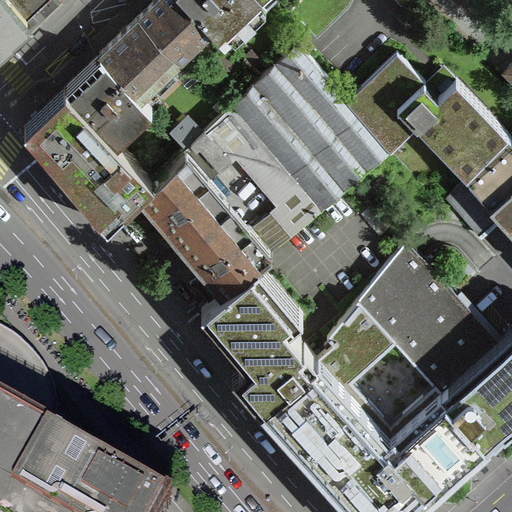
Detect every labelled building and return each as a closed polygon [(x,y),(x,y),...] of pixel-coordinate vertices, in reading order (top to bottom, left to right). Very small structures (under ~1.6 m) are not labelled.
[(0,0),(0,42),(9,35),(8,34),(44,0),(0,0)] [(213,23),(191,0),(153,0),(150,3),(139,14),(178,55),(179,56),(213,23)] [(191,0),(213,23),(225,35),(261,0),(191,0)] [(178,55),(139,14),(111,40),(100,51),(139,93),(178,55)] [(252,224),(272,247),(389,148),(347,97),(297,39),(202,131),(188,144),(153,177),(140,190),(148,200),(196,257),(198,256),(199,257),(240,223),(224,203),(226,200),(226,199),(226,197),(226,194),(225,192),(208,172),(234,149),(279,201),(252,224)] [(389,148),(390,149),(418,122),(468,173),(488,152),(509,130),(456,76),(443,88),(438,93),(425,79),(426,79),(397,49),(347,97),(389,148)] [(65,85),(117,139),(152,106),(139,93),(100,51),(77,73),(65,85)] [(65,85),(24,124),(47,150),(107,221),(140,190),(153,177),(117,139),(65,85)] [(172,127),(188,144),(202,131),(186,114),(172,127)] [(511,133),(509,130),(488,152),(511,178),(511,133)] [(468,173),(446,195),(479,232),(502,212),(511,222),(511,178),(488,152),(468,173)] [(211,298),(259,258),(272,247),(252,224),(251,224),(248,221),(247,221),(245,221),(243,221),(242,221),(240,223),(199,257),(198,256),(196,257),(202,264),(205,268),(203,271),(202,273),(201,276),(200,280),(201,283),(202,287),(211,298)] [(359,294),(490,440),(494,436),(495,438),(504,430),(505,431),(511,424),(511,323),(498,337),(407,233),(359,294)] [(260,402),(260,403),(317,354),(290,321),(303,310),(259,258),(211,298),(202,306),(246,358),(232,370),(238,377),(260,402)] [(317,354),(260,403),(316,466),(357,511),(413,511),(423,504),(422,503),(430,495),(491,441),(490,440),(359,294),(328,333),(335,340),(317,354)] [(0,511),(163,511),(165,509),(50,445),(0,415),(0,511)]
